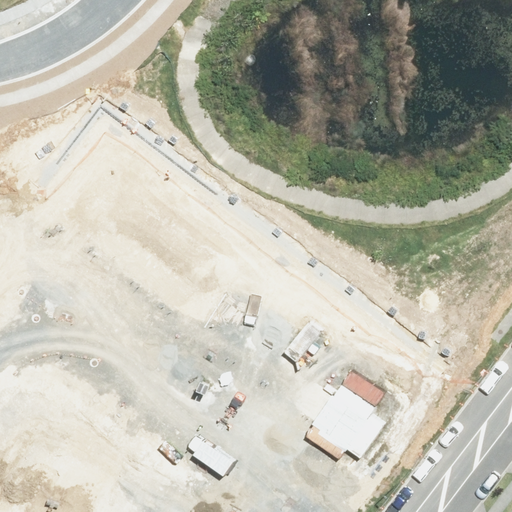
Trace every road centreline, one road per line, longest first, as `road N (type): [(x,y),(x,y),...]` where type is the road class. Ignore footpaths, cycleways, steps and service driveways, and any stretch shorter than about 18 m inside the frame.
road 1 (residential): [(343,511),(136,352),(66,329),(33,330),(0,354)]
road 2 (residential): [(427,511),(511,402)]
road 3 (residential): [(0,58),(67,34),(111,0)]
